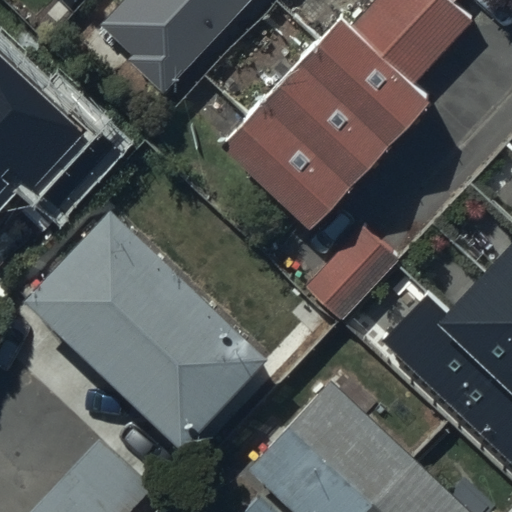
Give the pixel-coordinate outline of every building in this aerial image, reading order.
[(117,0),(104,15),(138,46),(132,52),(167,84),(246,0),(117,0)] [(413,73),(470,11),(458,0),(365,0),(355,12),(341,0),(340,0),(220,128),(307,209),(425,85),(413,73)] [(0,60),(0,191),(16,174),(60,215),(120,152),(78,112),(67,123),(0,60)] [(268,340),(108,192),(22,284),(182,432),(268,340)] [(398,250),(362,218),(307,278),(343,311),(398,250)] [(511,225),(444,297),(427,281),(382,329),(511,451),(511,225)] [(483,511),(331,371),(248,460),(303,511),(483,511)] [(121,511),(151,481),(100,432),(23,511),(121,511)] [(283,511),(259,490),(238,511),(283,511)]
